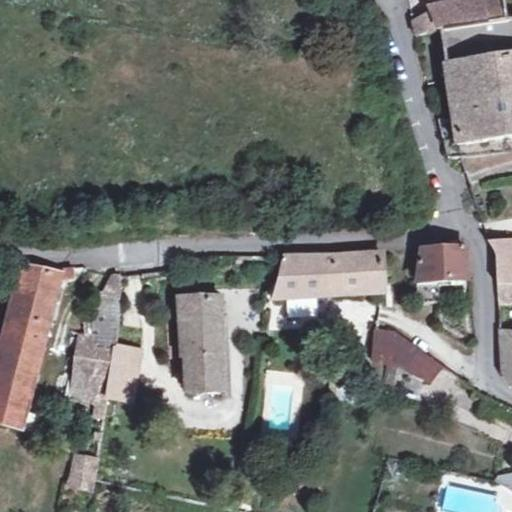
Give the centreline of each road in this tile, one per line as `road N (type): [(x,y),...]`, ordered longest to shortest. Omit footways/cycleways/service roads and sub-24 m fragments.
road 1 (unclassified): [(0,241),(64,259),(395,236),(456,219)]
road 2 (residential): [(393,0),(456,219)]
road 3 (residential): [(456,219),(474,237),(485,292),(482,371),(511,398)]
